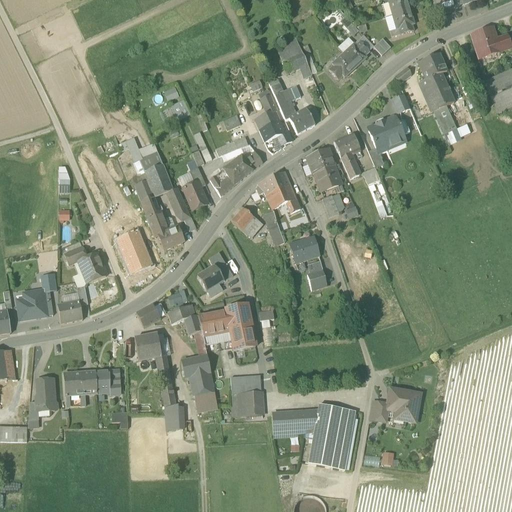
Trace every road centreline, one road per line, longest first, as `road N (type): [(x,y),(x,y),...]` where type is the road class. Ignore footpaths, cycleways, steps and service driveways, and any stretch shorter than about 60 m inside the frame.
road 1 (unclassified): [(289,154),(372,374),(348,511)]
road 2 (unclassified): [(289,154),(228,204),(152,295),(97,324),(0,344)]
road 3 (track): [(0,10),(131,307)]
road 4 (unclassified): [(438,36),(289,154)]
